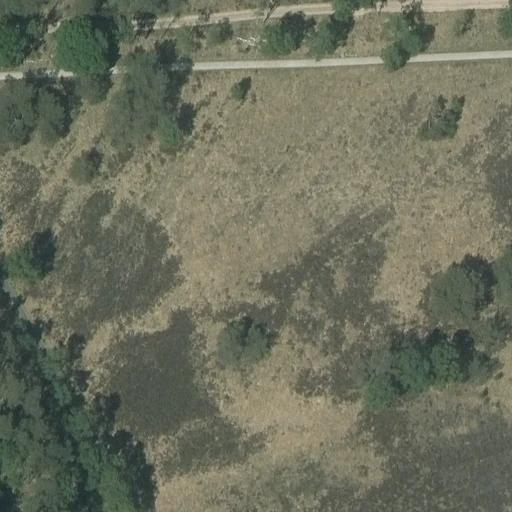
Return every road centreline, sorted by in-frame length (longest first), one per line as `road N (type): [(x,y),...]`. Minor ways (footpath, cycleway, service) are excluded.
road 1 (track): [(511,2),(0,34)]
road 2 (track): [(0,354),(85,511)]
